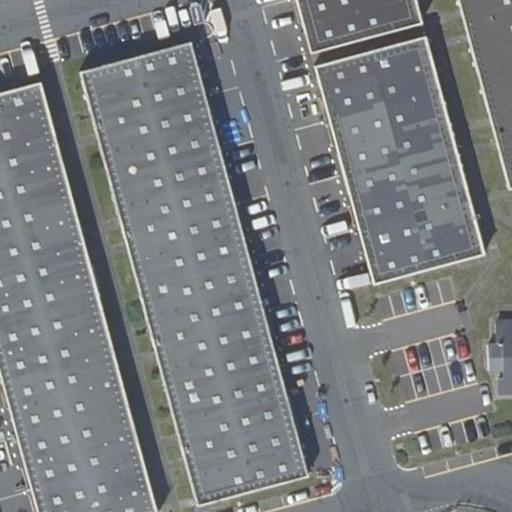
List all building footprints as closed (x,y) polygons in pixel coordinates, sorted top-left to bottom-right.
[(413,0),(296,0),(310,50),(419,21),(413,0)] [(511,0),(456,0),(459,8),(461,18),(466,34),(468,42),(488,117),(491,125),(495,141),(498,150),(507,186),(511,184),(511,0)] [(342,177),(370,283),(480,254),(423,35),(312,64),(342,177)] [(256,288),(189,41),(78,71),(120,226),(125,243),(127,250),(147,326),(149,334),(154,351),(178,442),(183,459),(185,466),(193,497),(195,506),(203,504),(306,476),(256,288)] [(40,81),(0,92),(0,384),(34,511),(155,511),(155,509),(146,477),(144,470),(140,453),(115,361),(111,344),(109,337),(88,261),(86,254),(82,237),(40,81)] [(511,318),(492,319),(493,342),(486,343),(487,371),(494,370),(498,370),(498,378),(494,379),(495,395),(511,394),(511,318)]
